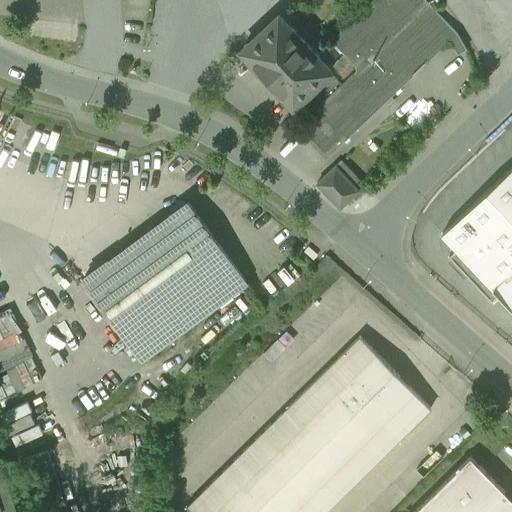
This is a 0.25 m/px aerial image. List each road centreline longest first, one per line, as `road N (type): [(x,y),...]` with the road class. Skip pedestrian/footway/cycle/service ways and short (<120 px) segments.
road 1 (unclassified): [(0,56),(62,86),(194,123),(352,257)]
road 2 (residential): [(511,102),(352,257)]
road 3 (unclassified): [(352,257),(511,393)]
